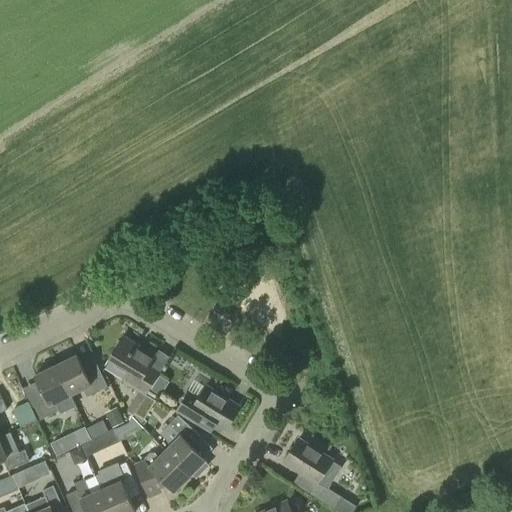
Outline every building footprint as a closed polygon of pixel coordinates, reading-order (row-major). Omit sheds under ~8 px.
[(146,394),(160,372),(150,365),(156,355),(123,335),(109,357),(128,369),(122,379),(146,394)] [(56,365),(70,393),(82,387),(87,396),(108,386),(102,374),(89,380),(77,354),(56,365)] [(57,400),(70,393),(56,365),(35,375),(47,400),(34,406),(40,418),(61,408),(57,400)] [(237,408),(205,387),(199,397),(189,390),(176,410),(197,423),(203,413),(226,427),(237,408)] [(115,422),(126,418),(121,404),(110,408),(115,422)] [(165,450),(190,475),(192,472),(197,477),(209,465),(205,460),(206,459),(190,443),(199,434),(179,414),(170,423),(181,434),(165,450)] [(124,436),(126,429),(124,425),(124,424),(121,426),(116,429),(115,429),(119,438),(120,437),(124,436)] [(85,426),(73,432),(79,445),(91,439),(85,426)] [(0,436),(0,460),(3,459),(8,470),(30,460),(25,449),(19,451),(11,432),(0,436)] [(335,509),(342,497),(326,487),(341,465),(331,459),(299,438),(284,461),(320,484),(313,495),(335,509)] [(165,450),(159,456),(155,452),(150,452),(144,457),(144,459),(137,462),(149,491),(160,486),(159,482),(164,480),(174,490),(190,475),(165,450)] [(45,460),(34,465),(40,478),(51,473),(45,460)] [(101,475),(96,477),(101,489),(111,511),(134,511),(135,511),(127,493),(138,489),(127,461),(100,472),(101,475)] [(0,484),(3,491),(17,485),(13,475),(0,480),(0,484)] [(111,511),(101,489),(91,493),(84,478),(74,483),(77,489),(67,494),(74,511),(85,511),(87,511),(86,511),(111,511)] [(26,504),(29,511),(52,511),(63,507),(53,486),(43,490),(45,496),(26,504)] [(302,511),(291,511),(286,500),(260,511),(307,511),(307,510),(302,511)]
